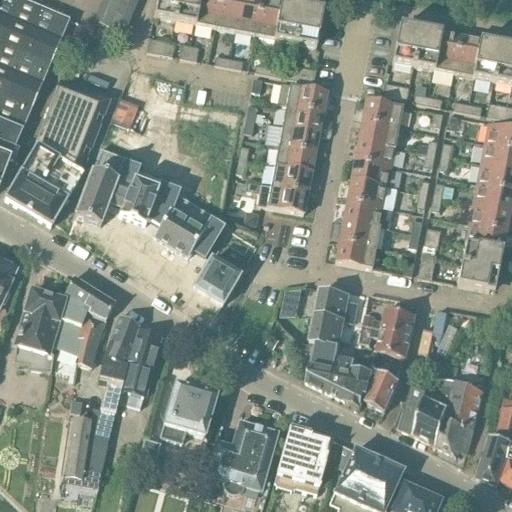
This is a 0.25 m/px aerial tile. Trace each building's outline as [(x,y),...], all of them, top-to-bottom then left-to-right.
[(0,0),(0,186),(10,162),(21,135),(68,24),(11,0),(0,0)] [(122,39),(138,0),(103,0),(93,27),(122,39)] [(194,29),(199,0),(156,0),(153,21),(194,29)] [(199,0),(194,29),(214,33),(220,0),(199,0)] [(220,0),(214,33),(234,37),(241,0),(240,0),(220,0)] [(234,37),(254,41),(261,4),(241,0),(234,37)] [(254,41),(274,45),(281,8),(261,4),(254,41)] [(322,16),(281,8),(274,45),(315,52),(322,16)] [(432,75),(439,38),(398,30),(391,67),(432,75)] [(439,38),(432,75),(452,79),(459,42),(439,38)] [(472,83),(479,46),(459,42),(452,79),(472,83)] [(146,57),(155,59),(157,45),(149,43),(146,57)] [(163,60),(166,46),(157,45),(155,59),(163,60)] [(166,46),(163,60),(171,62),(174,48),(166,46)] [(511,52),(479,46),(472,83),(511,90),(511,52)] [(187,65),(190,51),(181,50),(179,63),(187,65)] [(198,53),(190,51),(187,65),(196,66),(198,53)] [(227,73),(229,64),(215,61),(214,70),(227,73)] [(229,64),(227,73),(241,75),(242,67),(229,64)] [(267,80),(269,72),(255,69),(254,78),(267,80)] [(296,85),(298,72),(290,70),(287,84),(296,85)] [(269,72),(267,80),(281,83),(282,74),(269,72)] [(304,87),(307,73),(298,72),(296,85),(304,87)] [(315,75),(307,73),(304,87),(312,89),(315,75)] [(259,99),(261,85),(253,84),(250,97),(259,99)] [(36,153),(4,204),(49,231),(80,180),(110,105),(60,86),(33,151),(36,153)] [(380,102),(389,103),(391,89),(383,88),(380,102)] [(279,89),(275,109),(285,112),(322,118),(326,97),(312,95),(289,90),(279,89)] [(397,105),(400,91),(391,89),(389,103),(397,105)] [(400,91),(397,105),(406,106),(408,93),(400,91)] [(414,100),(413,108),(426,110),(427,103),(414,100)] [(427,103),(426,110),(439,113),(440,105),(427,103)] [(361,126),(398,133),(402,112),(365,105),(361,126)] [(454,107),(453,115),(466,118),(467,110),(454,107)] [(494,123),(497,110),(488,108),(486,122),(494,123)] [(467,110),(466,118),(479,120),(480,112),(467,110)] [(502,125),(505,111),(497,110),(494,123),(502,125)] [(248,111),(245,125),(254,126),(256,113),(248,111)] [(511,120),(511,112),(505,111),(502,125),(511,127),(511,120)] [(318,138),(322,118),(285,112),(281,131),(318,138)] [(431,132),(439,133),(442,119),(433,118),(431,132)] [(448,121),(445,135),(453,136),(456,122),(448,121)] [(254,126),(245,125),(242,138),(251,140),(254,126)] [(395,153),(398,133),(361,126),(357,146),(395,153)] [(484,149),(511,154),(511,132),(488,128),(484,149)] [(281,131),(277,152),(314,158),(318,138),(281,131)] [(391,173),(395,153),(357,146),(353,166),(391,173)] [(428,146),(425,159),(434,160),(437,147),(428,146)] [(443,148),(440,162),(448,163),(451,150),(443,148)] [(511,175),(511,154),(484,149),(480,169),(511,175)] [(240,151),(237,165),(246,166),(248,153),(240,151)] [(277,152),(273,172),(310,179),(314,158),(277,152)] [(99,154),(73,223),(75,223),(83,226),(99,232),(100,231),(108,210),(121,215),(137,173),(124,168),(125,164),(99,154)] [(425,159),(423,172),(431,174),(434,160),(425,159)] [(440,162),(437,175),(446,176),(448,163),(440,162)] [(243,180),(246,166),(237,165),(235,178),(243,180)] [(387,193),(391,173),(353,166),(349,186),(387,193)] [(511,175),(480,169),(476,189),(511,196),(511,175)] [(273,172),(270,192),(306,199),(310,179),(273,172)] [(118,222),(117,224),(120,225),(143,234),(144,232),(146,227),(158,234),(170,214),(177,196),(160,190),(161,186),(137,177),(138,173),(137,173),(121,215),(118,222)] [(418,199),(426,201),(429,187),(420,185),(418,199)] [(346,206),(392,215),(396,196),(387,194),(387,193),(349,186),(346,206)] [(302,219),(306,199),(270,192),(247,187),(245,196),(259,199),(256,211),(302,219)] [(435,188),(432,202),(441,203),(443,190),(435,188)] [(511,196),(476,189),(472,209),(509,216),(511,198),(511,196)] [(153,243),(152,245),(166,253),(165,254),(172,258),(173,257),(187,266),(187,264),(191,257),(203,264),(222,233),(210,226),(212,222),(177,201),(179,197),(178,197),(177,196),(170,214),(158,234),(159,235),(153,244),(153,243)] [(426,201),(418,199),(415,213),(424,214),(426,201)] [(432,202),(430,215),(438,217),(441,203),(432,202)] [(346,206),(342,226),(379,233),(379,234),(388,236),(392,215),(346,206)] [(472,209),(468,229),(505,236),(509,216),(472,209)] [(413,225),(410,239),(419,241),(421,227),(413,225)] [(376,253),(379,234),(379,233),(342,226),(338,246),(376,253)] [(468,229),(464,249),(501,256),(505,236),(468,229)] [(210,261),(196,292),(227,307),(241,276),(240,275),(255,243),(228,230),(212,262),(210,261)] [(426,234),(425,242),(438,244),(439,236),(426,234)] [(410,239),(408,252),(416,254),(419,241),(410,239)] [(425,242),(423,250),(436,252),(438,244),(425,242)] [(372,274),(376,253),(338,246),(334,267),(372,274)] [(493,297),(501,256),(464,249),(456,290),(493,297)] [(420,266),(434,269),(435,260),(421,258),(420,266)] [(15,274),(0,266),(0,313),(2,309),(3,309),(8,301),(7,299),(13,286),(10,285),(15,274)] [(411,282),(413,268),(405,266),(402,280),(411,282)] [(434,269),(420,266),(418,274),(432,277),(434,269)] [(430,285),(432,277),(418,274),(417,283),(430,285)] [(52,352),(76,362),(79,342),(75,341),(89,313),(86,311),(93,296),(72,283),(63,301),(68,304),(52,352)] [(32,297),(30,296),(14,350),(15,350),(13,366),(27,368),(26,374),(49,377),(52,359),(47,358),(63,306),(43,300),(43,299),(41,297),(36,295),(33,297),(33,296),(32,297)] [(319,295),(309,346),(316,348),(337,352),(339,345),(343,326),(354,328),(358,309),(347,306),(349,300),(319,295)] [(79,342),(76,362),(79,363),(77,370),(91,372),(97,346),(105,326),(113,309),(93,296),(86,311),(89,313),(75,341),(79,342)] [(375,324),(373,333),(411,342),(416,321),(386,314),(383,326),(375,324)] [(120,398),(138,333),(139,332),(120,320),(119,321),(113,339),(102,365),(98,383),(107,385),(92,447),(85,488),(98,491),(101,479),(101,478),(120,398)] [(406,363),(411,342),(362,331),(358,348),(369,350),(370,341),(379,343),(376,356),(406,363)] [(120,398),(118,408),(140,413),(142,404),(159,344),(147,340),(147,336),(139,332),(120,398)] [(328,398),(336,361),(335,361),(337,352),(316,348),(310,369),(305,388),(328,398)] [(345,407),(352,374),(354,366),(336,361),(328,398),(345,407)] [(352,374),(345,407),(360,414),(360,413),(363,400),(367,401),(369,394),(373,379),(352,374)] [(374,375),(373,379),(369,394),(372,396),(366,408),(384,417),(399,387),(374,375)] [(425,403),(413,440),(436,452),(444,424),(455,388),(442,383),(436,408),(425,403)] [(455,388),(444,424),(472,435),(483,397),(470,392),(456,386),(455,388)] [(204,443),(216,401),(174,389),(162,431),(163,431),(160,443),(180,449),(184,437),(204,443)] [(413,440),(425,403),(424,403),(426,398),(412,393),(398,434),(412,440),(413,440)] [(71,405),(69,418),(80,419),(81,407),(71,405)] [(511,416),(504,414),(498,444),(511,448),(511,416)] [(90,426),(73,424),(64,484),(81,487),(90,426)] [(472,435),(444,424),(436,452),(456,463),(459,456),(466,459),(472,435)] [(277,438),(238,427),(231,452),(215,448),(206,481),(222,485),(222,486),(222,488),(222,490),(222,492),(223,494),(224,496),(226,497),(227,498),(229,499),(231,500),(233,500),(235,500),(237,499),(239,498),(241,497),(242,496),(243,494),(244,492),(244,491),(261,496),(277,438)] [(289,434),(273,489),(275,493),(289,497),(293,495),(293,494),(314,500),(330,446),(309,439),(304,432),(297,430),(289,434)] [(490,442),(476,483),(494,489),(495,490),(496,491),(497,492),(500,486),(503,475),(508,464),(509,464),(511,464),(511,448),(498,444),(490,442)] [(143,444),(134,476),(151,481),(160,449),(143,444)] [(332,501),(327,511),(330,511),(386,511),(398,486),(402,477),(384,469),(384,468),(371,463),(353,454),(337,447),(332,470),(343,475),(333,498),(332,498),(331,500),(332,501)] [(503,475),(500,486),(511,492),(511,464),(509,464),(508,464),(503,475)] [(426,499),(403,489),(392,511),(436,511),(440,505),(438,504),(438,500),(429,496),(426,499)]
